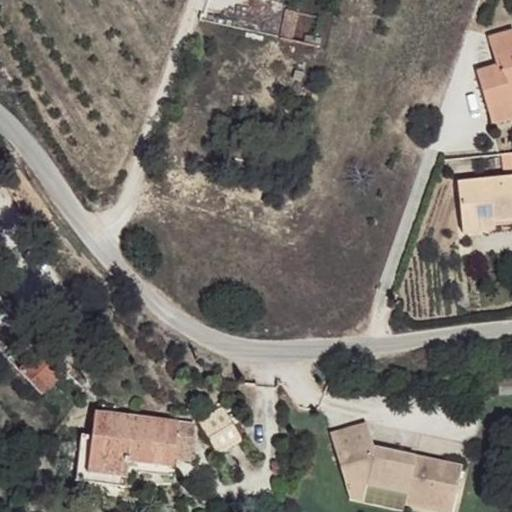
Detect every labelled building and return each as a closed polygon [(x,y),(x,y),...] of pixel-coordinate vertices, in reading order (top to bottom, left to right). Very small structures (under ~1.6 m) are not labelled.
[(283,5),(277,37),(281,37),(288,5),(283,5)] [(288,5),(281,37),(290,38),(296,7),(288,5)] [(499,55),(477,63),(488,100),(511,93),(511,88),(511,84),(511,83),(511,23),(491,30),(499,55)] [(277,37),(270,58),(309,67),(316,45),(290,38),(281,37),(277,37)] [(511,93),(488,100),(492,112),(511,106),(511,93)] [(511,169),(464,174),(469,224),(501,221),(500,210),(511,209),(511,169)] [(49,350),(28,371),(51,395),(73,373),(49,350)] [(221,408),(197,422),(218,454),(242,439),(221,408)] [(82,426),(74,474),(120,480),(124,458),(169,465),(172,456),(187,458),(192,425),(95,410),(91,427),(82,426)] [(323,433),(326,441),(364,431),(362,423),(323,433)] [(364,431),(326,441),(341,488),(362,483),(403,493),(402,501),(449,511),(457,468),(410,459),(409,466),(400,464),(402,456),(370,448),(364,431)] [(410,459),(402,456),(400,464),(409,466),(410,459)] [(362,483),(341,488),(345,502),(357,505),(362,483)] [(448,511),(449,511),(402,501),(400,508),(422,511),(448,511)]
